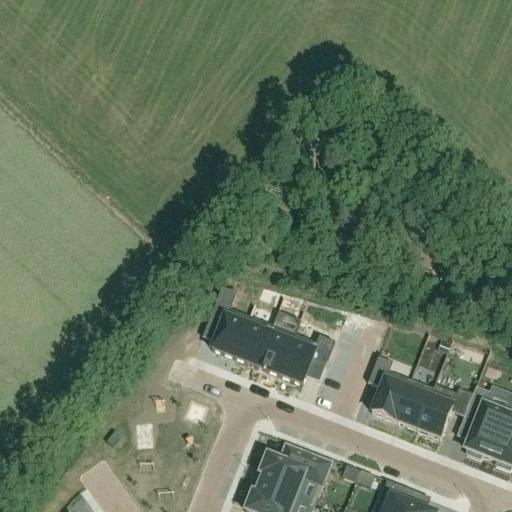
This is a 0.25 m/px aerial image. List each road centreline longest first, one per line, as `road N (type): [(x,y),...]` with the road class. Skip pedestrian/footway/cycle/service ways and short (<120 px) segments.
road 1 (residential): [(486,511),(492,497),(244,398)]
road 2 (residential): [(244,398),(200,511)]
